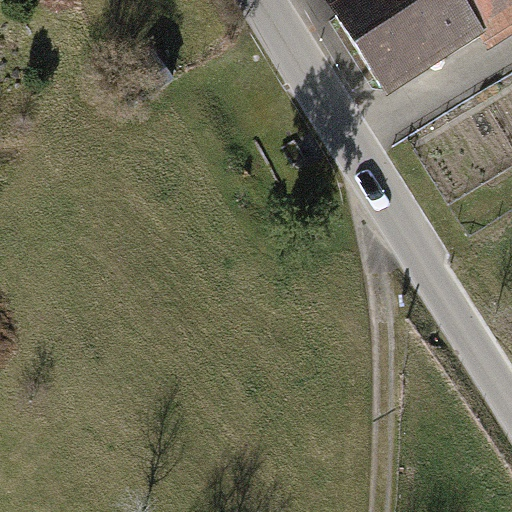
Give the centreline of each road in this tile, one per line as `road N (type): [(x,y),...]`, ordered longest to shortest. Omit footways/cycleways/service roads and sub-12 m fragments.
road 1 (unclassified): [(262,0),(511,396)]
road 2 (track): [(380,511),(386,370),(378,235),(389,202)]
road 3 (track): [(352,142),(511,44)]
